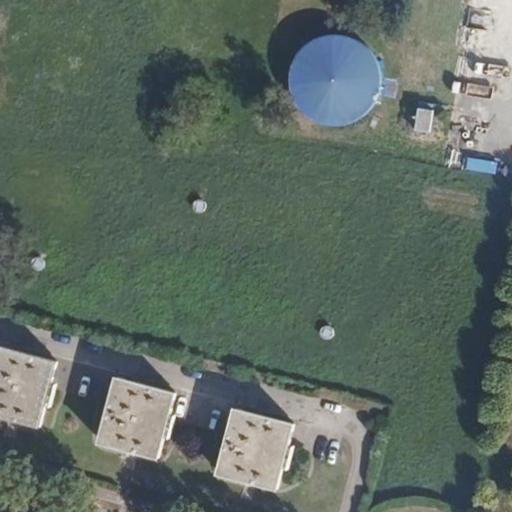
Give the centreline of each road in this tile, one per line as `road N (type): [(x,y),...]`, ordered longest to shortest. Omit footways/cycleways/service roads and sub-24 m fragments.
road 1 (track): [(0,141),(166,155),(511,215)]
road 2 (track): [(166,155),(112,0)]
